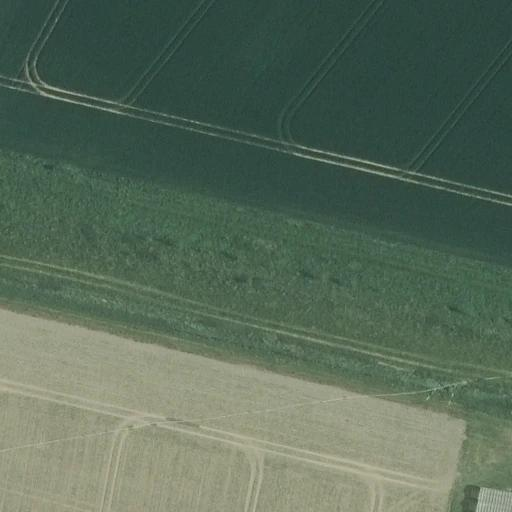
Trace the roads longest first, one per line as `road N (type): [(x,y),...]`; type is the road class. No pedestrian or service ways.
road 1 (track): [(0,268),(511,387)]
road 2 (track): [(511,300),(53,195),(69,158)]
